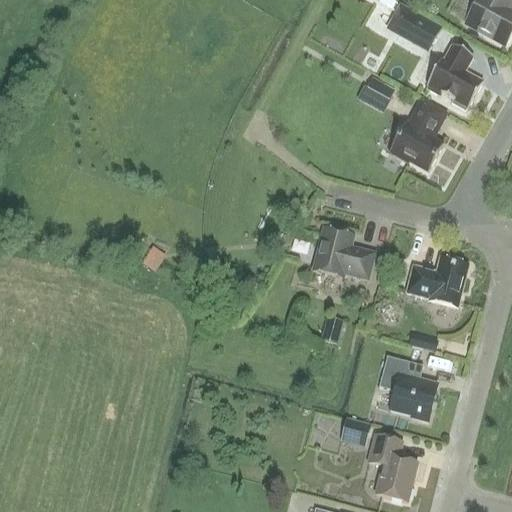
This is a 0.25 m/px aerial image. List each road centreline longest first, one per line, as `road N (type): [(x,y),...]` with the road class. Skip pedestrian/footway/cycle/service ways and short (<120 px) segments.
road 1 (unclassified): [(453,500),(511,253)]
road 2 (unclassified): [(511,116),(447,229)]
